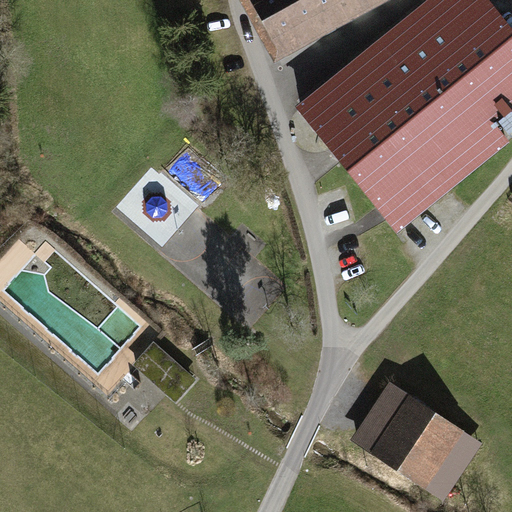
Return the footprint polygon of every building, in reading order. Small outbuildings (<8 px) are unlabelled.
[(254,0),(280,45),(361,0),(254,0)] [(374,49),(301,108),(386,212),(397,226),(505,138),(492,122),(511,105),(511,37),(481,0),(467,0),(387,65),(374,49)] [(429,0),(372,46),(374,49),(387,65),(467,0),(429,0)] [(511,0),(481,0),(511,37),(511,0)] [(511,132),(511,113),(511,112),(499,123),(509,135),(511,132)] [(192,381),(152,345),(136,363),(176,399),(192,381)] [(477,445),(392,389),(358,439),(442,494),(477,445)]
